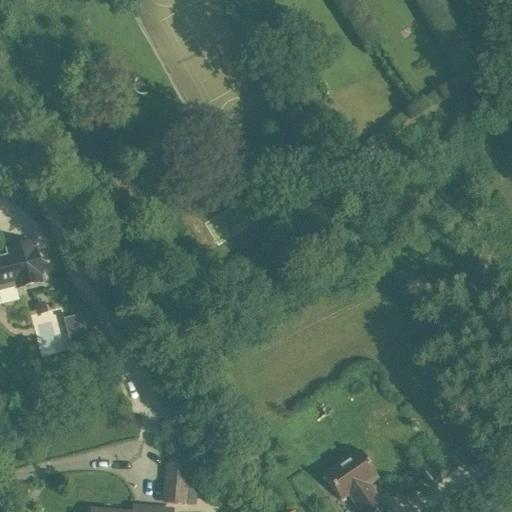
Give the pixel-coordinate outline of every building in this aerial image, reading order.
[(33,251),(31,245),(6,251),(7,257),(0,259),(0,280),(13,278),(15,289),(41,283),(39,277),(40,276),(34,251),(33,251)] [(83,329),(68,333),(71,346),(87,342),(83,329)] [(234,472),(254,459),(241,439),(221,453),(234,472)] [(168,465),(165,503),(185,505),(194,505),(195,495),(197,477),(188,476),(189,467),(184,466),(186,452),(171,451),(169,465),(168,465)] [(376,477),(358,452),(346,460),(343,459),(338,462),(337,467),(322,477),(339,502),(347,497),(358,511),(381,511),(385,509),(366,483),(376,477)] [(426,469),(420,474),(428,484),(434,479),(426,469)]
